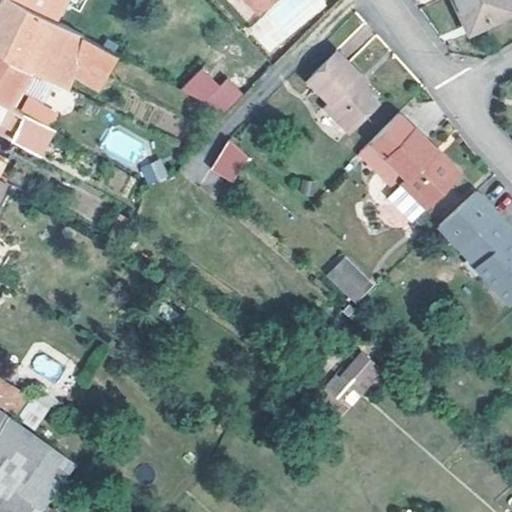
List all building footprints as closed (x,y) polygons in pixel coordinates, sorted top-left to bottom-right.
[(107,60),(69,39),(0,0),(0,60),(83,107),(87,98),(107,60)] [(0,0),(69,39),(80,8),(67,0),(0,0)] [(240,0),(253,14),(268,0),(240,0)] [(511,8),(508,0),(455,0),(471,33),(511,13),(511,8)] [(353,130),(378,103),(362,89),(367,83),(337,56),(310,83),(334,105),(330,109),(353,130)] [(76,121),(83,107),(0,60),(0,106),(29,123),(37,110),(63,126),(69,116),(76,121)] [(107,60),(87,98),(115,113),(135,77),(107,60)] [(220,118),(235,101),(216,85),(196,107),(220,118)] [(236,133),(258,109),(242,94),(235,101),(220,118),(236,133)] [(60,145),(29,123),(0,106),(0,132),(6,136),(4,140),(5,143),(46,166),(60,145)] [(60,145),(63,126),(37,110),(29,123),(60,145)] [(397,117),(356,159),(407,196),(413,188),(442,209),(464,175),(433,156),(438,148),(397,117)] [(234,183),(251,155),(227,141),(210,169),(234,183)] [(433,156),(464,175),(468,169),(438,148),(433,156)] [(148,186),(168,177),(160,158),(139,168),(148,186)] [(0,184),(7,188),(17,171),(0,161),(0,184)] [(0,218),(14,192),(7,188),(0,184),(0,218)] [(492,266),(487,270),(511,300),(511,298),(511,223),(480,186),(447,220),(471,251),(476,247),(492,266)] [(432,224),(442,209),(413,188),(407,196),(401,205),(432,224)] [(471,251),(487,270),(492,266),(476,247),(471,251)] [(345,255),(325,275),(354,304),(374,284),(345,255)] [(386,368),(368,351),(350,370),(367,386),(386,368)] [(0,407),(14,417),(27,397),(0,378),(0,407)] [(27,399),(18,420),(37,428),(46,406),(27,399)] [(0,418),(0,483),(41,511),(48,511),(75,475),(0,418)]
